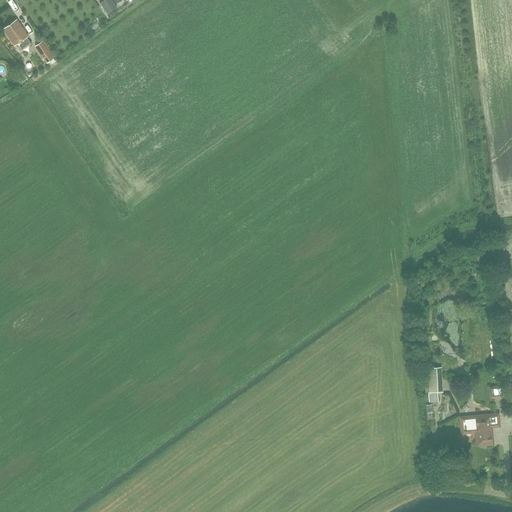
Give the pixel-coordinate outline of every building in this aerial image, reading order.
[(117,8),(111,0),(103,0),(99,3),(107,15),(117,8)] [(32,43),(28,37),(17,20),(3,29),(14,46),(19,43),(23,49),(32,43)] [(49,65),(55,61),(54,58),(42,41),(34,46),(47,64),(49,65)] [(441,367),(427,368),(429,402),(438,402),(438,392),(442,392),(441,367)] [(495,387),(496,402),(507,401),(506,386),(495,387)] [(498,414),(473,417),(460,418),(461,433),(475,432),(476,441),(485,448),(487,444),(492,444),(491,427),(500,427),(498,414)]
